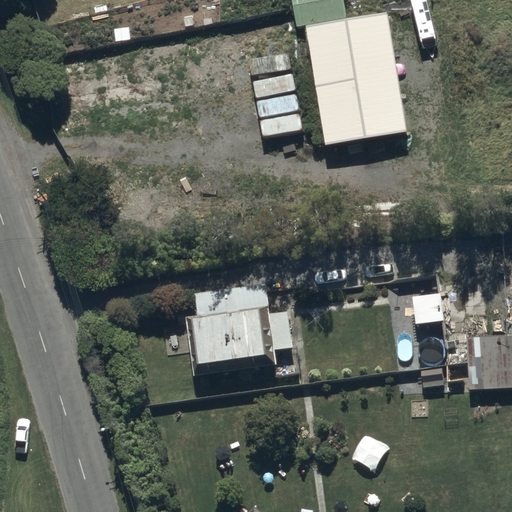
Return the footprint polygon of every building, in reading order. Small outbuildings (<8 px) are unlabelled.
[(343,0),(292,0),(298,31),(347,22),(343,0)] [(97,49),(93,33),(53,43),(57,59),(97,49)] [(210,98),(305,83),(299,43),(170,63),(177,107),(211,101),(210,98)] [(188,323),(196,381),(275,370),(276,380),(301,376),(297,348),(293,348),(289,316),(272,319),(267,290),(196,300),(199,322),(188,323)] [(443,299),(414,302),(417,330),(446,326),(443,299)] [(511,340),(469,343),(472,394),(511,391),(511,340)]
